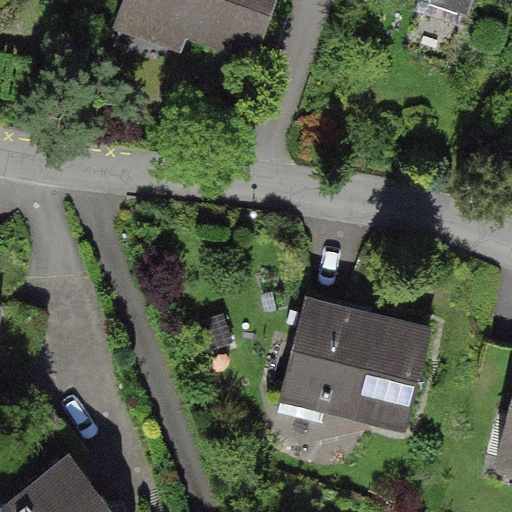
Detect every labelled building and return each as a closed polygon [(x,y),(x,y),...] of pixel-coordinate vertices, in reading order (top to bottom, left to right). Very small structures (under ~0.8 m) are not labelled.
[(131,0),(126,15),(256,62),(278,0),(131,0)] [(418,0),(475,22),(483,0),(418,0)] [(436,330),(307,299),(281,403),(411,434),(436,330)] [(511,364),(483,460),(511,468),(511,364)] [(114,511),(68,457),(1,511),(114,511)]
